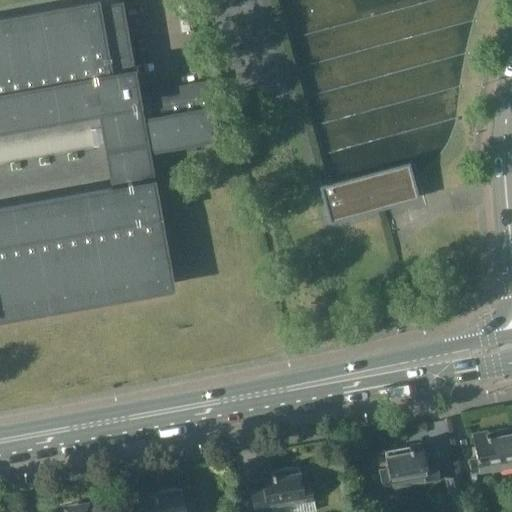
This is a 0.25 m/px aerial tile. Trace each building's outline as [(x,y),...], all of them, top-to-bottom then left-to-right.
[(0,0),(0,316),(172,286),(147,150),(219,137),(213,107),(142,120),(137,92),(120,2),(119,0),(0,0)] [(331,305),(331,306),(425,280),(363,55),(348,0),(204,0),(211,24),(291,317),(315,310),(315,309),(331,305)] [(419,181),(418,175),(414,161),(394,166),(395,168),(407,211),(426,205),(421,188),(419,181)] [(511,465),(511,426),(487,431),(487,433),(472,435),(476,459),(468,460),(472,482),(476,482),(475,472),(511,465)] [(382,488),(439,478),(437,465),(426,467),(422,443),(420,443),(422,450),(413,452),(411,446),(410,446),(410,445),(384,450),(387,468),(379,470),(382,488)] [(306,511),(315,510),(313,500),(310,482),(302,484),(298,465),(273,470),(273,471),(271,471),(272,477),(263,478),(262,472),(260,473),(262,487),(250,489),(254,511),(296,503),(297,511),(306,511)] [(463,497),(459,474),(445,476),(449,500),(463,497)] [(184,505),(181,487),(155,492),(153,493),(154,498),(145,500),(144,494),(142,494),(144,508),(132,510),(132,511),(193,511),(192,504),(184,505)] [(67,511),(88,511),(87,504),(82,505),(82,502),(70,504),(71,507),(67,507),(67,511)]
